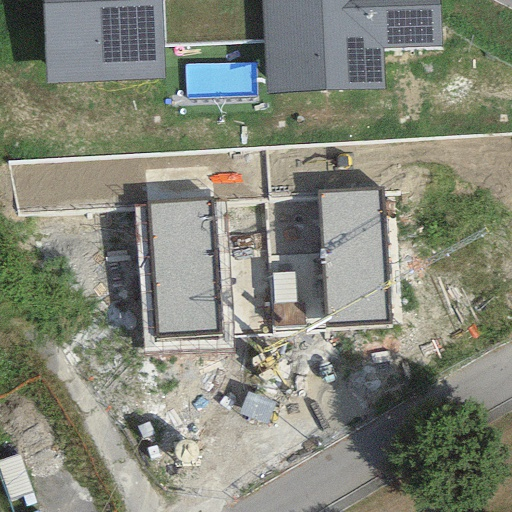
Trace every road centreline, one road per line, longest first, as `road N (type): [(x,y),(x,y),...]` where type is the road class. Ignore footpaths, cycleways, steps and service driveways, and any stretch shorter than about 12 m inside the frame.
road 1 (track): [(121,511),(64,406),(0,329)]
road 2 (residential): [(511,424),(373,511)]
